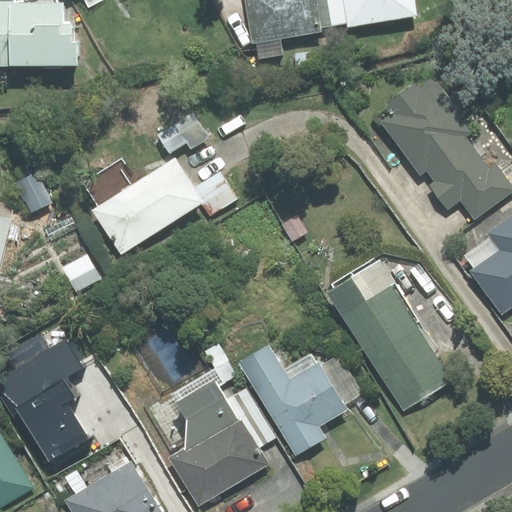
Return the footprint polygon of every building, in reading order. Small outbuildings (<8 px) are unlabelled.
[(262,61),(285,58),(282,39),(332,30),(331,26),(347,23),(348,28),(417,17),(414,0),(245,0),(253,43),(258,42),(262,61)] [(0,1),(0,66),(14,66),(14,5),(14,2),(0,1)] [(14,66),(79,66),(79,27),(66,27),(66,5),(14,5),(14,66)] [(375,112),(420,174),(429,167),(437,178),(428,185),(447,211),(461,201),(477,223),(511,196),(511,180),(497,160),(491,164),(466,130),(474,125),(433,69),(375,112)] [(184,162),(95,212),(118,253),(207,204),(184,162)] [(37,172),(19,183),(40,215),(57,203),(37,172)] [(511,206),(485,226),(490,234),(465,252),(475,265),(470,269),(505,316),(511,310),(511,206)] [(0,267),(18,219),(0,211),(0,267)] [(86,252),(63,262),(75,290),(98,280),(86,252)] [(455,376),(459,309),(428,264),(418,260),(392,255),(375,256),(347,276),(349,279),(327,295),(406,409),(455,376)] [(173,322),(132,347),(161,394),(202,369),(173,322)] [(288,367),(274,342),(242,360),(289,445),(286,447),(294,460),(331,439),(324,426),(345,414),(312,354),(288,367)] [(279,436),(254,397),(235,409),(216,379),(180,400),(188,415),(188,450),(171,456),(201,506),(269,466),(259,450),(279,436)] [(0,511),(10,511),(41,494),(0,423),(0,511)] [(127,455),(105,469),(108,474),(65,500),(72,511),(166,511),(135,458),(130,461),(127,455)]
